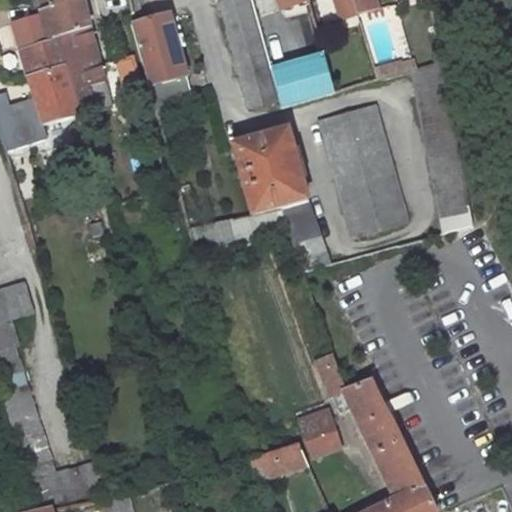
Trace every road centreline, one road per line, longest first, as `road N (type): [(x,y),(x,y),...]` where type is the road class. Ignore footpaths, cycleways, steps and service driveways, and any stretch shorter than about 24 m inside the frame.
road 1 (unknown): [(308,119),(344,244),(357,249),(413,234),(425,210),(406,111),(389,96)]
road 2 (unknown): [(0,220),(40,314),(61,449)]
road 3 (unknown): [(200,0),(241,132),(308,119)]
road 4 (secondary): [(511,119),(487,0)]
